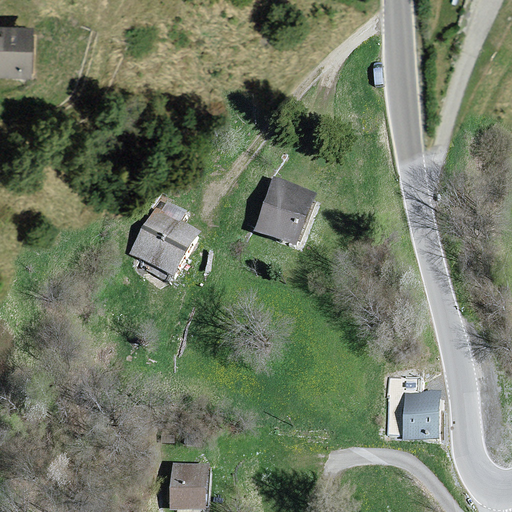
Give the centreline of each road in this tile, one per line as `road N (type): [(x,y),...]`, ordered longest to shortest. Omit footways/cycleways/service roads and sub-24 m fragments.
road 1 (tertiary): [(395,0),(414,185),(472,455),(497,484)]
road 2 (unknown): [(388,0),(202,215)]
